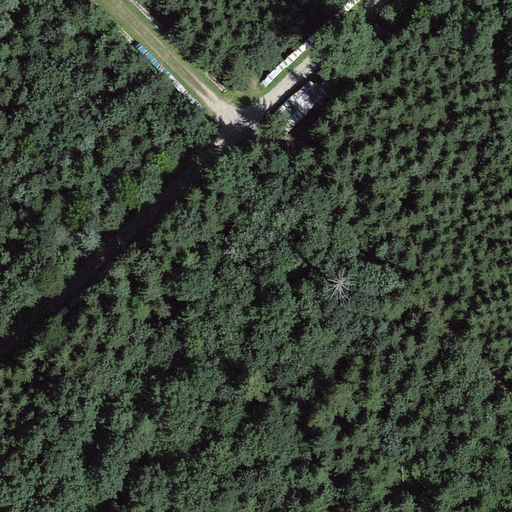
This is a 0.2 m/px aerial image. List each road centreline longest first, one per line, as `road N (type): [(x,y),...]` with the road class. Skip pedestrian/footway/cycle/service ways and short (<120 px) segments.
road 1 (track): [(389,0),(0,356)]
road 2 (track): [(246,136),(112,0)]
